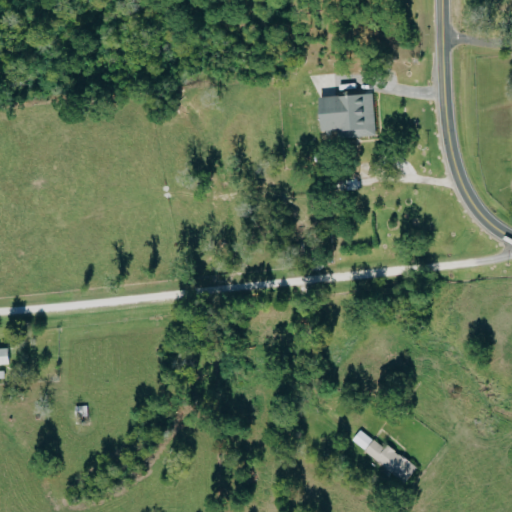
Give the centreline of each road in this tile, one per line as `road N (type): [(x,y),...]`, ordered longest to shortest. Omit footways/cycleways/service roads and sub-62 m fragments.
road 1 (residential): [(0,310),(468,264),(511,248)]
road 2 (secondary): [(511,238),(462,195),(447,156),(437,0)]
